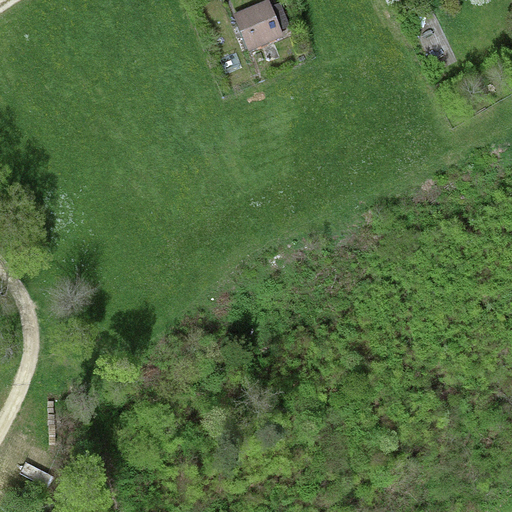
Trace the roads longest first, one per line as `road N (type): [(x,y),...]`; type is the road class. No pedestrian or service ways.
road 1 (track): [(122,511),(88,377),(31,327)]
road 2 (track): [(0,263),(31,327),(24,373),(0,428)]
